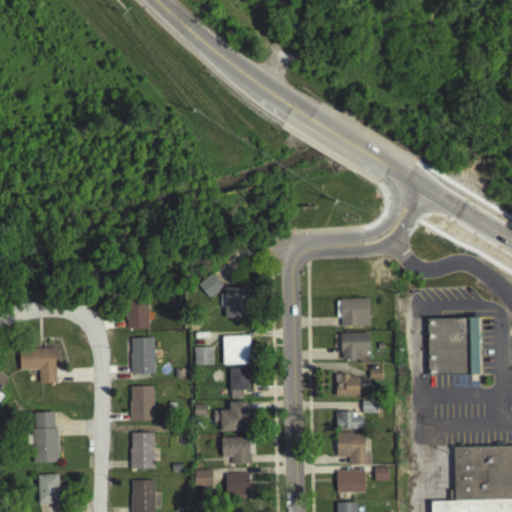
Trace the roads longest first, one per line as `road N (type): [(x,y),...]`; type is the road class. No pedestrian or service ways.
road 1 (residential): [(294,511),(289,273)]
road 2 (residential): [(96,511),(99,363),(91,334)]
road 3 (primary): [(256,90),(148,0)]
road 4 (primary): [(396,178),(293,115)]
